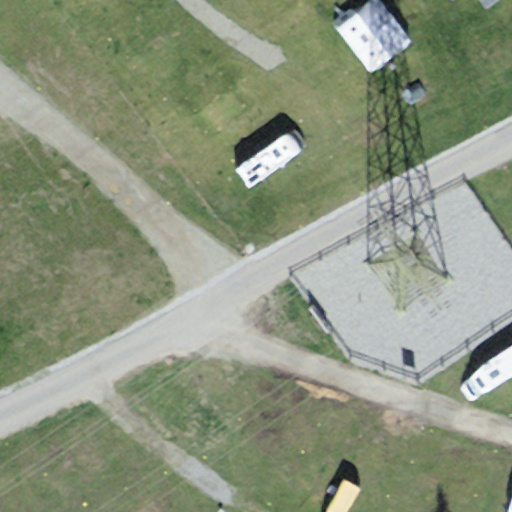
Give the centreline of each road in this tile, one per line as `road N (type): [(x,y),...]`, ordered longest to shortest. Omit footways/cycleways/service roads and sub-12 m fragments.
road 1 (track): [(511,434),(421,406),(206,315)]
road 2 (track): [(0,81),(196,253),(206,315)]
